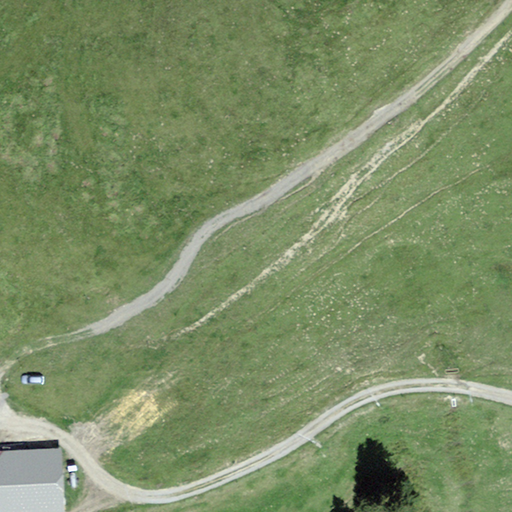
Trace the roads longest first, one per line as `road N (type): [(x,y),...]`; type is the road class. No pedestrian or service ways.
road 1 (track): [(511,9),(286,196),(160,248),(119,310),(93,311),(0,371)]
road 2 (track): [(0,421),(60,440),(110,488),(139,500),(179,498),(282,454),(366,398),(467,388),(511,397)]
